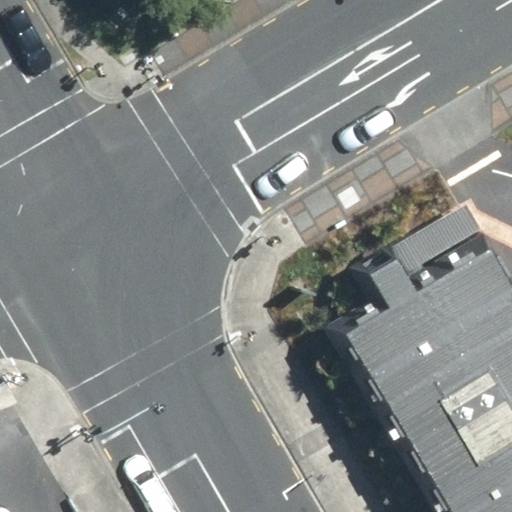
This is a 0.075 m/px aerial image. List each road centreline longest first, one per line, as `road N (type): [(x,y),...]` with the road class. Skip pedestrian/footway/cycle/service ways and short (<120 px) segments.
road 1 (secondary): [(478,0),(73,241)]
road 2 (secondary): [(73,241),(230,511)]
road 3 (tertiary): [(73,241),(0,115)]
